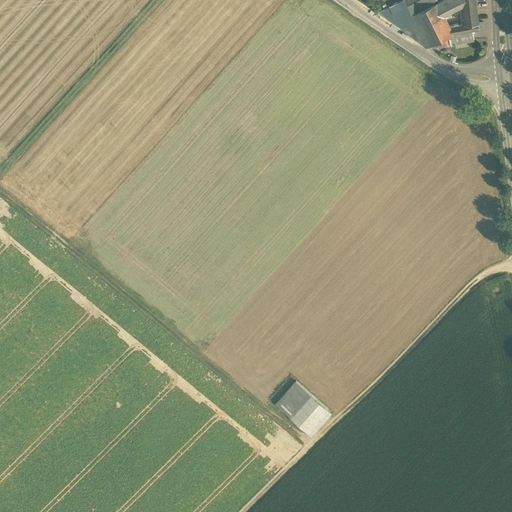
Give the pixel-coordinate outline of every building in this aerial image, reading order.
[(437,0),(404,0),(399,3),(399,2),(377,14),(378,14),(400,30),(410,24),(418,19),(416,14),(438,3),(439,2),(437,0)] [(443,0),(439,2),(438,3),(444,16),(460,8),(460,0),(443,0)] [(476,0),(460,0),(460,8),(460,9),(464,8),(466,24),(450,27),(453,35),(472,31),(480,29),(476,0)] [(438,3),(416,14),(418,19),(410,24),(400,30),(426,48),(449,37),(453,35),(450,27),(444,16),(438,3)] [(449,37),(450,45),(474,40),(472,31),(453,35),(449,37)] [(294,382),(275,404),(312,438),(332,415),(294,382)]
